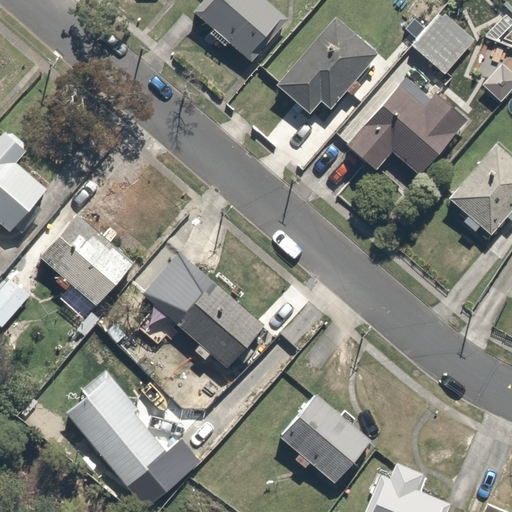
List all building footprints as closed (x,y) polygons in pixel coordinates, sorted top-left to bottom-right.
[(289,26),(260,0),(205,0),(192,14),(251,67),(289,26)] [(480,50),(437,12),(408,46),(450,84),(480,50)] [(511,48),(511,17),(507,13),(483,42),(504,59),(511,48)] [(322,105),(336,117),(385,63),(337,19),(276,87),(310,118),(322,105)] [(511,88),(511,80),(499,71),(485,89),(502,102),(511,88)] [(433,106),(398,80),(347,149),(385,177),(402,154),(436,178),(478,122),(441,94),(433,106)] [(34,156),(5,131),(0,136),(0,223),(15,236),(51,194),(22,170),(34,156)] [(484,230),(495,238),(511,217),(511,167),(490,149),(449,200),(469,217),(464,223),(479,236),(484,230)] [(75,290),(101,314),(141,269),(84,218),(44,263),(60,277),(55,283),(70,296),(75,290)] [(0,287),(9,276),(0,268),(0,287)] [(9,276),(0,287),(0,327),(29,293),(9,276)] [(213,295),(197,280),(176,303),(185,312),(176,322),(194,338),(185,347),(207,367),(217,356),(235,373),(272,333),(221,287),(213,295)] [(110,375),(65,411),(136,500),(181,464),(110,375)] [(372,440),(314,394),(280,438),(293,448),(286,456),(299,466),(306,456),(339,482),(372,440)] [(449,511),(452,507),(417,493),(425,475),(400,465),(393,483),(383,479),(369,511),(449,511)]
